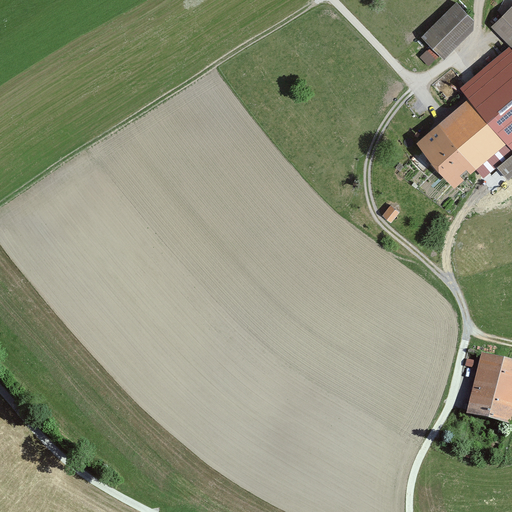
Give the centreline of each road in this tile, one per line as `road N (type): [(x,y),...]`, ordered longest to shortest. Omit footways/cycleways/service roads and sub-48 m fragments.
road 1 (track): [(410,511),(409,487),(453,395),(470,328),(448,280),(381,223),(369,197),(376,139),(417,80)]
road 2 (track): [(333,0),(417,80),(471,43),(479,0)]
